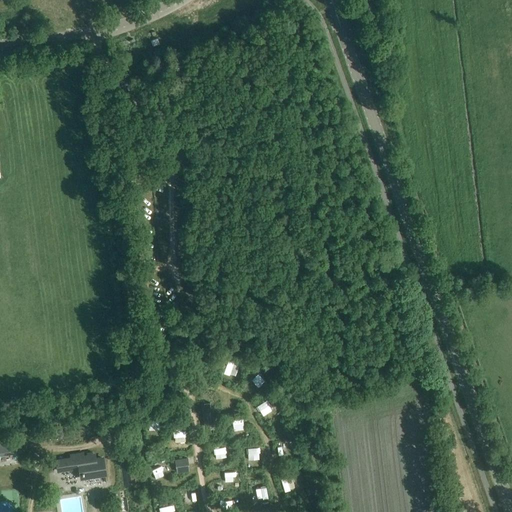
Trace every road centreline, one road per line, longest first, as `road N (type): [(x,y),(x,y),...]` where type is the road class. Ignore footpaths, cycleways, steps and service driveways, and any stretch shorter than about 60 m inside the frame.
road 1 (tertiary): [(510,511),(338,20)]
road 2 (unclassified): [(0,44),(100,31),(176,0)]
